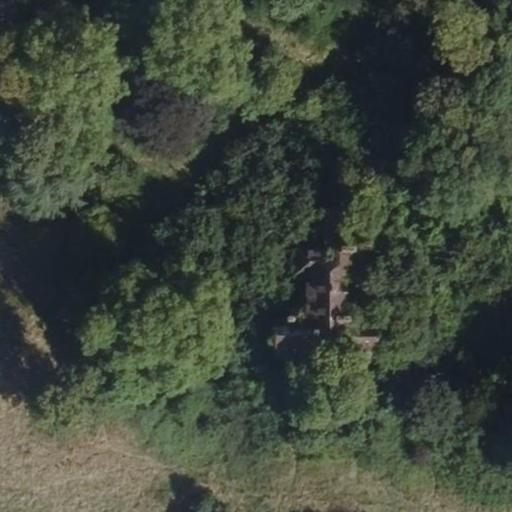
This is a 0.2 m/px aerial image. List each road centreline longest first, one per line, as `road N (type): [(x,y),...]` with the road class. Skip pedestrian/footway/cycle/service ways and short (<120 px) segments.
road 1 (track): [(0,216),(68,363),(106,414),(151,449),(206,461),(254,488),(429,511)]
road 2 (track): [(62,0),(66,63),(44,110),(0,124)]
